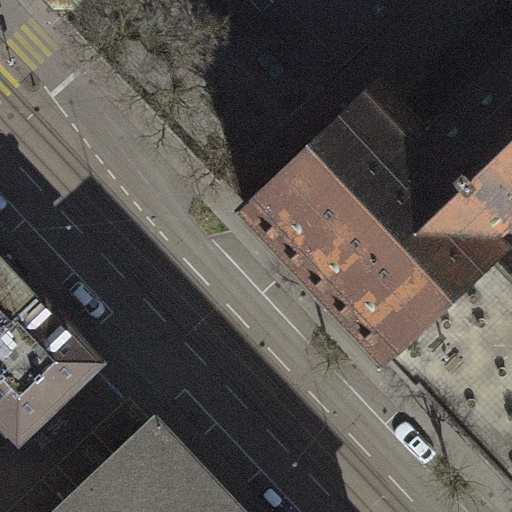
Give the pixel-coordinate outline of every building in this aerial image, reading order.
[(46,0),(55,9),(73,9),(83,0),(46,0)] [(511,0),(504,0),(395,104),(459,171),(511,120),(511,0)] [(511,120),(459,171),(395,104),(379,87),(246,212),(384,357),(493,255),(511,236),(511,120)] [(511,274),(493,255),(384,357),(416,391),(420,388),(511,485),(511,274)] [(0,256),(0,328),(36,296),(0,256)] [(36,296),(0,328),(0,415),(17,433),(96,361),(36,296)] [(239,511),(152,421),(55,511),(239,511)]
